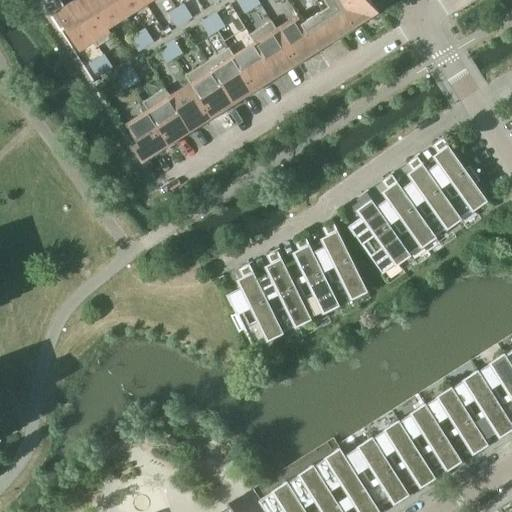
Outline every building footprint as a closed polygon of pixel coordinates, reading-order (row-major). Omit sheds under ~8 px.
[(99,46),(72,3),(65,7),(60,0),(54,0),(45,6),(61,31),(66,28),(80,51),(95,42),(98,47),(99,46)] [(113,37),(90,0),(76,0),(72,3),(99,46),(113,37)] [(127,16),(117,0),(90,0),(113,37),(114,36),(109,28),(127,16)] [(146,4),(144,0),(117,0),(127,16),(146,4)] [(253,9),(247,0),(237,0),(245,13),(253,9)] [(261,4),(258,0),(247,0),(253,9),(261,4)] [(358,0),(318,0),(317,1),(322,11),(324,10),(329,19),(358,0)] [(381,11),(369,0),(358,0),(329,19),(341,37),(381,11)] [(184,4),(177,9),(185,22),(193,18),(184,4)] [(185,22),(177,9),(169,14),(177,27),(185,22)] [(322,11),(303,23),(302,23),(320,50),(341,37),(329,19),(324,10),(322,11)] [(209,17),(218,31),(225,26),(217,13),(209,17)] [(302,23),(303,23),(298,16),(277,29),(277,30),(298,64),(320,50),(302,23)] [(218,31),(209,17),(202,22),(210,36),(218,31)] [(277,30),(277,29),(272,21),(249,35),(255,44),(255,43),(277,77),(298,64),(277,30)] [(146,28),(138,33),(147,47),(154,42),(146,28)] [(147,47),(138,33),(130,38),(139,52),(147,47)] [(183,53),(174,40),(167,44),(175,58),(183,53)] [(255,43),(255,44),(235,56),(234,56),(256,91),(277,77),(255,43)] [(175,58),(167,44),(159,49),(167,63),(175,58)] [(234,56),(235,56),(229,48),(207,61),(235,104),(256,91),(234,56)] [(105,54),(97,59),(106,73),(113,68),(105,54)] [(106,73),(97,59),(89,64),(98,78),(106,73)] [(235,104),(207,61),(185,76),(191,84),(192,83),(213,118),(235,104)] [(140,80),(132,67),(124,71),(133,85),(140,80)] [(133,85),(124,71),(116,76),(125,90),(133,85)] [(192,83),(191,84),(171,97),(170,97),(192,131),(213,118),(192,83)] [(170,97),(171,97),(165,88),(143,102),(148,111),(149,110),(171,145),(192,131),(170,97)] [(149,110),(148,111),(127,124),(139,143),(134,146),(144,162),(171,145),(149,110)] [(481,181),(470,165),(465,169),(443,139),(434,146),(439,153),(436,155),(441,162),(428,171),(461,218),(487,200),(476,184),(479,182),(481,181)] [(461,218),(428,171),(418,157),(408,164),(413,171),(411,173),(416,180),(403,189),(435,236),(461,218)] [(435,236),(403,189),(392,175),(383,182),(388,189),(385,191),(390,198),(377,207),(410,254),(435,236)] [(410,254),(377,207),(367,193),(357,200),(362,207),(360,209),(365,216),(350,227),(383,273),(410,254)] [(367,290),(334,223),(323,228),(327,236),(324,238),(328,246),(313,253),(339,304),(367,290)] [(339,304),(313,253),(306,237),(295,242),(299,250),(296,251),(300,259),(286,267),(311,318),(339,304)] [(311,318),(286,267),(278,251),(267,256),(271,264),(268,265),(272,273),(258,280),(283,332),(311,318)] [(283,332),(258,280),(250,265),(239,270),(243,278),(240,279),(244,287),(228,295),(237,313),(233,315),(231,315),(240,332),(245,330),(253,346),(283,332)] [(511,365),(505,355),(479,372),(511,423),(511,422),(511,365)] [(511,423),(479,372),(453,388),(485,440),(499,431),(502,436),(511,429),(511,423)] [(0,441),(1,441),(0,439),(18,433),(0,383),(0,441)] [(485,440),(453,388),(426,405),(459,456),(472,447),(476,452),(488,445),(485,440)] [(459,456),(426,405),(400,422),(432,473),(446,464),(449,469),(462,461),(459,456)] [(432,473),(400,422),(374,439),(406,490),(420,481),(423,486),(436,478),(432,473)] [(406,490),(374,439),(346,456),(378,507),(393,497),(397,502),(409,495),(406,490)] [(381,511),(378,507),(346,456),(341,450),(315,467),(343,511),(381,511)] [(343,511),(315,467),(288,483),(306,511),(343,511)] [(306,511),(288,483),(260,501),(267,511),(306,511)] [(235,511),(230,503),(228,505),(229,507),(222,511),(235,511)]
